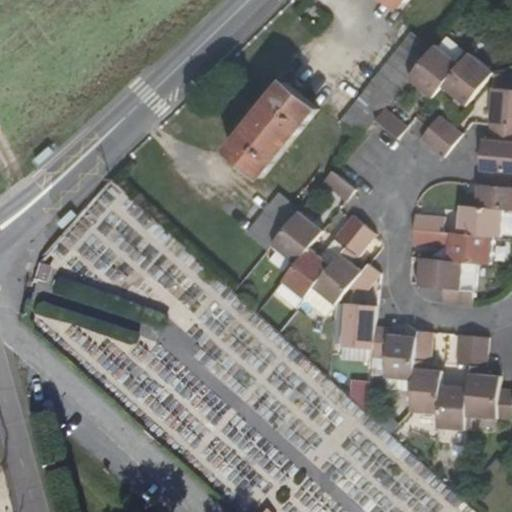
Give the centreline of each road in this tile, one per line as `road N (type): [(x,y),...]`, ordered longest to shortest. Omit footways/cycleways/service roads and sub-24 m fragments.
road 1 (tertiary): [(0,232),(252,0)]
road 2 (residential): [(0,322),(216,511)]
road 3 (residential): [(511,311),(487,320),(426,316),(401,294),(400,191),(411,162)]
road 4 (residential): [(39,511),(0,368)]
